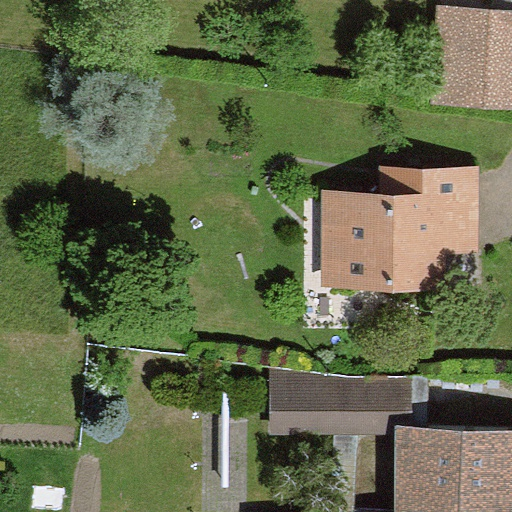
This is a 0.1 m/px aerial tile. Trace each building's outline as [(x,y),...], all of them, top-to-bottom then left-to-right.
[(511,100),(511,21),(508,22),(509,11),(469,9),(464,98),(511,100)] [(439,279),(438,230),(474,230),(473,170),(408,169),(407,193),(331,192),(331,238),(350,238),(349,279),(439,279)] [(408,426),(427,426),(429,374),(348,375),(275,364),(276,427),(337,426),(359,426),(408,426)] [(337,426),(331,511),(407,511),(355,509),(359,426),(337,426)] [(511,511),(511,428),(427,426),(408,426),(407,511),(511,511)]
